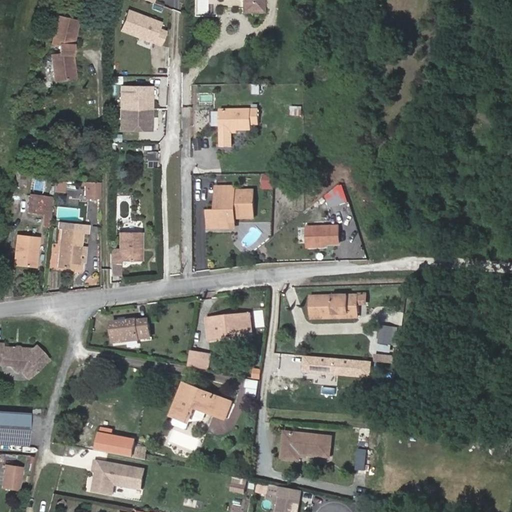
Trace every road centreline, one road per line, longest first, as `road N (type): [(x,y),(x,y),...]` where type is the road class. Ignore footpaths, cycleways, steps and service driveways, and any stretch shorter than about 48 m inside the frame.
road 1 (residential): [(86,297),(366,267),(511,271)]
road 2 (residential): [(45,456),(86,297)]
